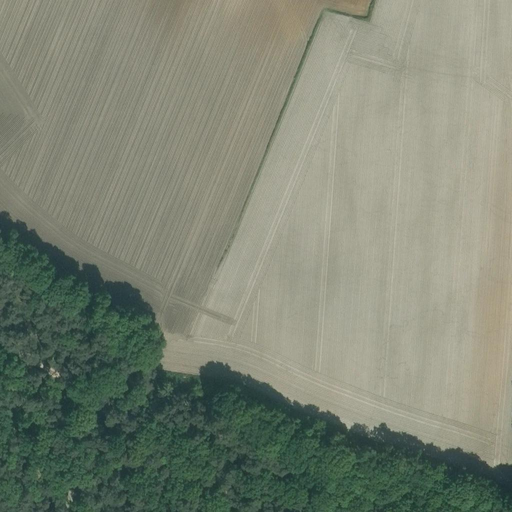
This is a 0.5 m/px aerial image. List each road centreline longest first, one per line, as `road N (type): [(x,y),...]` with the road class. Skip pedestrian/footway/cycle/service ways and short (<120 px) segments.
road 1 (track): [(249,511),(106,416)]
road 2 (track): [(106,416),(0,327)]
